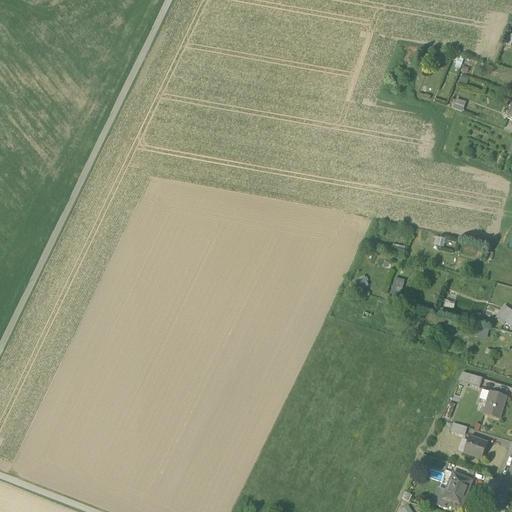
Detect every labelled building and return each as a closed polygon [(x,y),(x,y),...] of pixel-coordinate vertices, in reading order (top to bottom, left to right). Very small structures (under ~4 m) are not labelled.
[(464,111),(466,102),(455,100),(454,110),(464,111)] [(443,248),(446,239),(436,237),(434,245),(443,248)] [(403,295),(404,279),(394,279),(393,294),(403,295)] [(363,310),(373,313),(375,305),(365,303),(363,310)] [(511,311),(505,306),(495,320),(503,326),(505,323),(511,327),(511,311)] [(459,380),(470,384),(472,376),(463,373),(459,380)] [(470,384),(483,388),(485,380),(472,376),(470,384)] [(480,401),(488,403),(491,393),(483,391),(480,401)] [(507,398),(491,393),(488,403),(484,416),(500,420),(507,398)] [(451,433),(465,437),(467,429),(454,424),(451,433)] [(464,453),(481,461),(488,444),(470,437),(464,453)] [(425,465),(441,470),(441,469),(443,462),(427,457),(425,465)] [(441,507),(446,509),(448,502),(462,508),(473,482),(453,474),(449,483),(443,497),(436,495),(433,504),(440,507),(441,507)] [(442,480),(436,495),(443,497),(449,483),(442,480)] [(400,501),(413,505),(415,499),(403,495),(400,501)]
